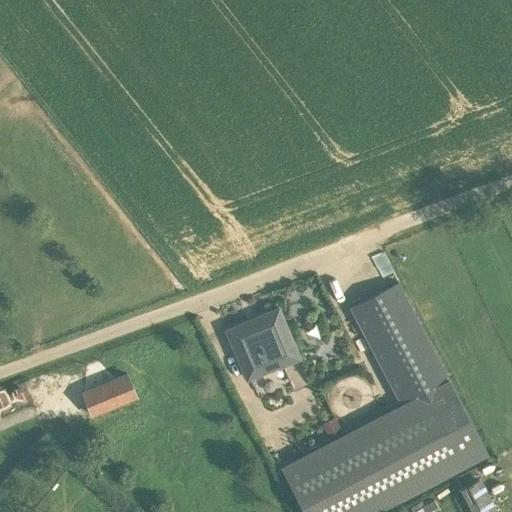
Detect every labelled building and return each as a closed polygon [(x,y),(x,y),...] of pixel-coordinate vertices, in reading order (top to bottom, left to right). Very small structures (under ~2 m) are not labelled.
[(377,511),(488,454),(398,282),(349,307),(401,405),(280,468),(303,511),(377,511)] [(298,357),(278,309),(227,331),(247,379),(298,357)] [(81,392),(92,417),(137,397),(127,373),(81,392)] [(336,415),(322,423),(331,440),(345,433),(336,415)] [(493,511),(477,479),(461,487),(472,511),(493,511)] [(423,505),(423,506),(426,511),(437,511),(439,511),(433,500),(423,505)]
